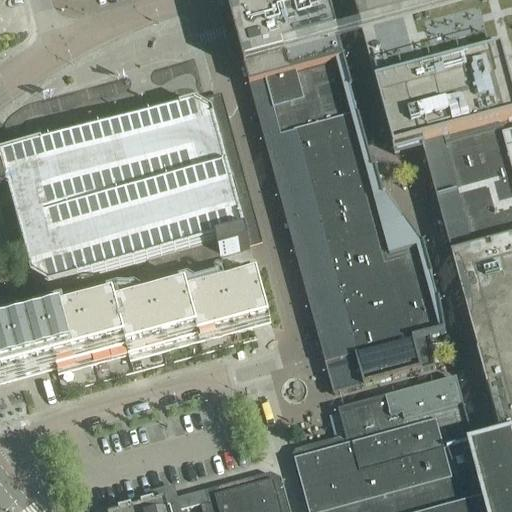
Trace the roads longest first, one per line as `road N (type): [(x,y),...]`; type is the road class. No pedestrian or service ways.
road 1 (residential): [(62,48),(161,8),(190,2),(202,10),(300,349),(279,364),(63,421),(0,464)]
road 2 (unknown): [(187,146),(200,179),(193,224),(90,255),(50,249),(28,209),(28,185),(39,173),(126,144),(177,142)]
